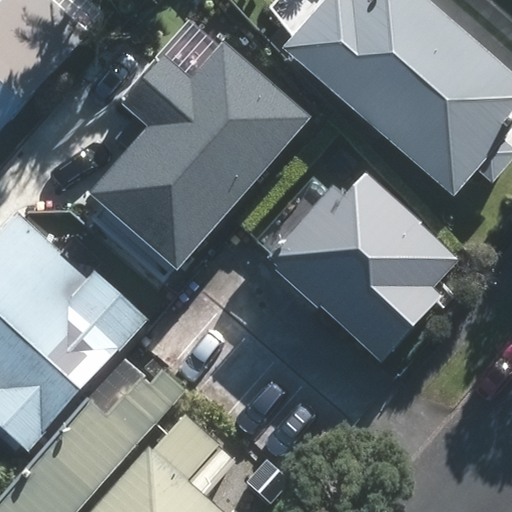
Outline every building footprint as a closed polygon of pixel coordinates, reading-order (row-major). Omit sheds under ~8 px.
[(0,0),(0,146),(99,32),(60,0),(0,0)] [(511,67),(435,0),(334,0),(289,52),(459,202),(487,170),(500,183),(511,169),(511,67)] [(83,89),(29,152),(78,194),(133,131),(83,89)] [(175,129),(102,218),(188,288),(261,200),(175,129)] [(369,165),(278,258),(389,365),(479,271),(369,165)] [(0,420),(36,453),(157,319),(101,269),(93,277),(25,216),(0,243),(0,420)] [(283,511),(291,503),(190,414),(97,511),(83,511),(179,404),(190,392),(163,368),(152,380),(130,360),(0,506),(0,511),(283,511)]
